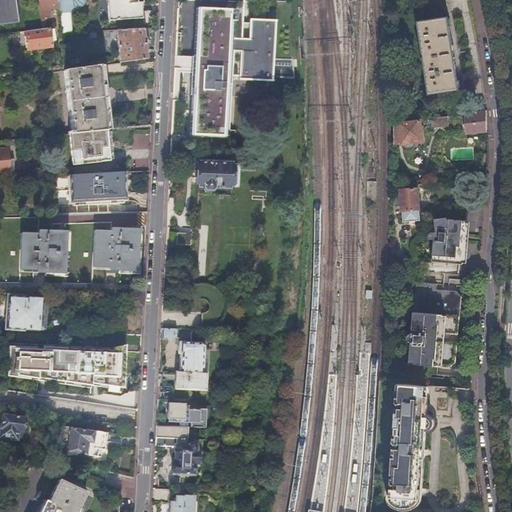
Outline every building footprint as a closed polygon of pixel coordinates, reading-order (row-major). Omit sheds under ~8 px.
[(0,0),(0,20),(18,18),(15,0),(0,0)] [(59,8),(57,0),(35,0),(38,20),(40,20),(40,17),(47,16),(46,10),(59,8)] [(107,0),(109,21),(142,19),(140,0),(107,0)] [(470,6),(468,0),(456,0),(467,68),(480,67),(478,50),(470,6)] [(197,9),(191,134),(222,135),(222,128),(230,128),(233,79),(272,81),(276,20),(243,19),(244,2),(229,1),(229,10),(197,9)] [(447,17),(417,21),(427,92),(458,88),(447,17)] [(45,29),(39,29),(23,32),(25,50),(47,47),(45,29)] [(148,59),(144,29),(118,31),(122,63),(148,59)] [(100,66),(64,71),(70,130),(67,130),(68,132),(92,130),(106,129),(100,66)] [(487,112),(486,110),(462,113),(464,132),(487,130),(487,112)] [(446,115),(394,122),(395,143),(404,143),(404,146),(407,148),(412,148),(414,146),(413,141),(421,140),(420,129),(436,126),(437,127),(448,125),(446,115)] [(109,160),(106,129),(92,130),(68,132),(71,164),(109,160)] [(170,143),(170,155),(178,156),(182,143),(175,143),(174,143),(170,143)] [(199,162),(198,186),(204,187),(206,190),(211,190),(212,188),(213,188),(213,187),(229,188),(230,163),(199,162)] [(120,173),(120,172),(70,174),(72,202),(72,205),(121,203),(121,200),(120,173)] [(368,178),(366,200),(377,201),(378,179),(368,178)] [(400,204),(396,204),(396,210),(401,210),(402,221),(419,220),(416,188),(399,189),(400,204)] [(168,197),(167,208),(186,209),(186,201),(176,198),(168,197)] [(433,239),(432,261),(462,263),(467,199),(448,198),(447,218),(446,218),(446,217),(435,218),(436,232),(436,238),(433,239)] [(94,231),(92,266),(108,268),(108,269),(135,271),(137,230),(110,228),(110,232),(94,231)] [(20,234),(18,269),(45,270),(45,273),(62,274),(64,233),(36,231),(36,234),(20,234)] [(174,244),(187,244),(188,233),(174,232),(174,244)] [(435,293),(436,289),(436,283),(416,282),(412,333),(409,333),(407,335),(407,340),(409,341),(411,342),(409,364),(450,367),(455,362),(457,341),(448,341),(442,340),(442,333),(449,333),(457,334),(461,295),(456,290),(442,289),(442,294),(435,293)] [(41,290),(9,289),(8,322),(41,322),(41,290)] [(139,352),(142,291),(127,291),(125,335),(107,334),(106,353),(12,338),(11,371),(122,388),(124,351),(139,352)] [(161,317),(161,327),(176,328),(179,328),(179,318),(161,317)] [(161,327),(160,337),(173,338),(176,334),(176,328),(161,327)] [(174,370),(173,388),(202,389),(203,371),(201,371),(202,345),(199,341),(178,340),(178,352),(179,353),(178,370),(174,370)] [(424,395),(425,385),(396,383),(395,401),(402,402),(402,407),(394,406),(392,442),(400,443),(400,448),(392,448),(390,481),(398,482),(398,487),(390,487),(389,492),(386,492),(386,499),(388,502),(391,505),(394,507),(398,508),(401,510),(404,510),(407,510),(410,510),(413,508),(415,507),(417,503),(419,500),(421,496),(427,395),(424,395)] [(178,426),(185,427),(186,422),(188,422),(188,426),(203,427),(204,408),(189,407),(189,409),(186,409),(187,404),(167,403),(166,421),(179,421),(178,426)] [(0,427),(0,436),(15,439),(16,429),(20,430),(22,418),(2,415),(0,427)] [(106,424),(57,416),(55,425),(105,433),(106,424)] [(105,433),(55,425),(54,436),(62,437),(61,447),(102,454),(105,433)] [(156,425),(155,436),(186,437),(187,427),(185,427),(178,426),(156,425)] [(155,436),(155,446),(175,447),(174,463),(172,463),(171,473),(193,474),(194,464),(196,464),(197,450),(195,450),(195,446),(193,443),(188,443),(185,444),(186,437),(155,436)] [(75,511),(85,493),(58,480),(47,501),(44,500),(37,511),(75,511)] [(169,500),(168,511),(192,511),(193,495),(182,494),(182,495),(174,495),(174,501),(169,500)]
